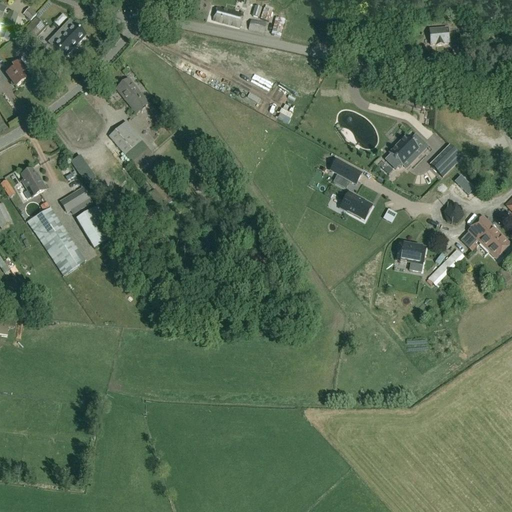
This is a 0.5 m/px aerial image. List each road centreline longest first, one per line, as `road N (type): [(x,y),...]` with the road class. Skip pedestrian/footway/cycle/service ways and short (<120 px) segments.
road 1 (unclassified): [(490,93),(142,18)]
road 2 (tertiary): [(0,143),(75,91),(142,18)]
